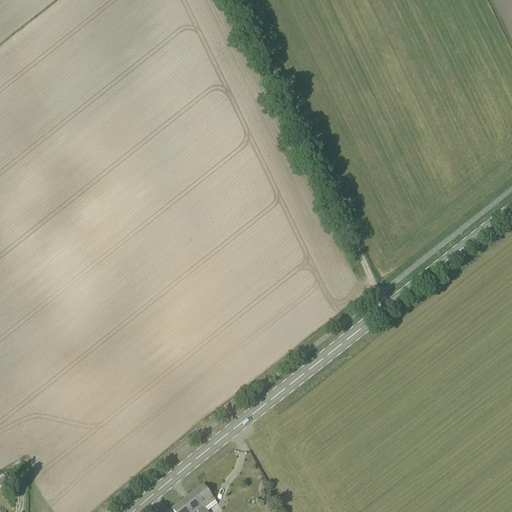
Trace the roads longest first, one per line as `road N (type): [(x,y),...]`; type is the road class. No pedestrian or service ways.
road 1 (secondary): [(134,511),(511,209)]
road 2 (track): [(234,0),(387,307)]
